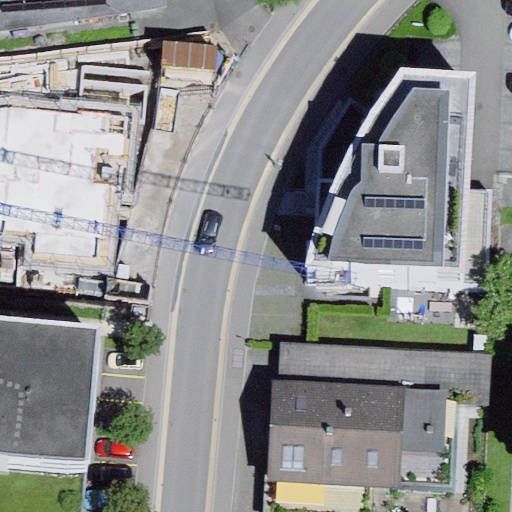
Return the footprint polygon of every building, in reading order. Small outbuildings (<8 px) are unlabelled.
[(0,0),(0,32),(167,7),(166,0),(0,0)] [(479,96),(409,91),(358,171),(317,293),(470,295),(479,96)] [(0,97),(0,232),(22,235),(19,267),(115,264),(116,190),(131,195),(143,105),(3,97),(0,97)] [(0,329),(0,458),(86,468),(100,340),(0,329)] [(446,397),(278,390),(274,483),(266,483),(264,511),(374,511),(375,491),(404,492),(404,486),(455,488),(458,409),(445,408),(446,397)]
